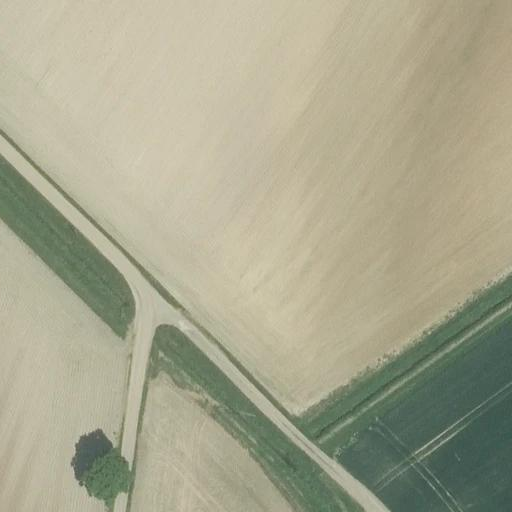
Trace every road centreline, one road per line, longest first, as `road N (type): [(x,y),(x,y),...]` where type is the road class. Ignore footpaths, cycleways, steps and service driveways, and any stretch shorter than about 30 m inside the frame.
road 1 (track): [(0,145),(148,299),(123,511)]
road 2 (track): [(148,299),(378,511)]
